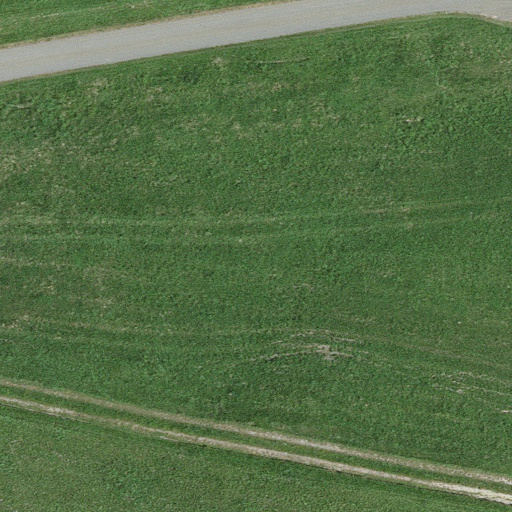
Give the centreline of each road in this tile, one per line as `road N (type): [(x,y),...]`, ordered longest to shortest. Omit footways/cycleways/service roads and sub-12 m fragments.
road 1 (track): [(511,488),(0,394)]
road 2 (unclassified): [(0,75),(450,0)]
